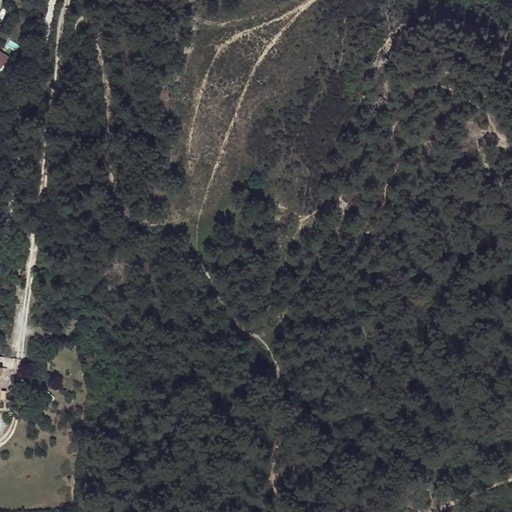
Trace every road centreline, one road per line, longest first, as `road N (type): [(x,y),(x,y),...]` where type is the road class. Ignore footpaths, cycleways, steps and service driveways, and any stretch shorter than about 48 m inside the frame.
road 1 (residential): [(20,353),(67,0)]
road 2 (residential): [(0,271),(21,113),(52,0)]
